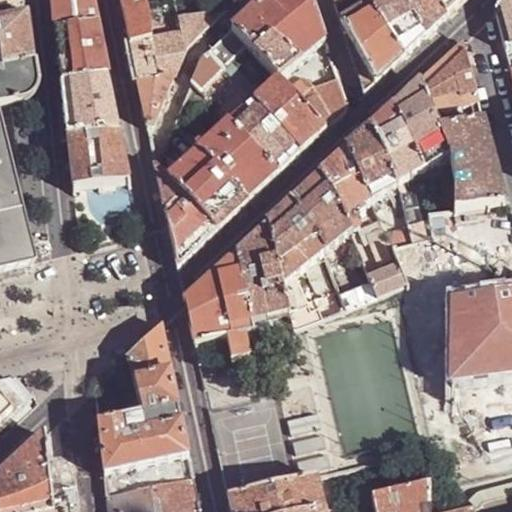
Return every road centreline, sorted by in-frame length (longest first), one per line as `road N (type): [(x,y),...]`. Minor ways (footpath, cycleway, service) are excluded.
road 1 (residential): [(473,14),(170,300)]
road 2 (residential): [(34,0),(74,335)]
road 3 (residential): [(170,300),(104,0)]
road 4 (residential): [(215,511),(170,300)]
road 5 (residential): [(473,14),(511,155)]
road 6 (residential): [(80,382),(95,511)]
